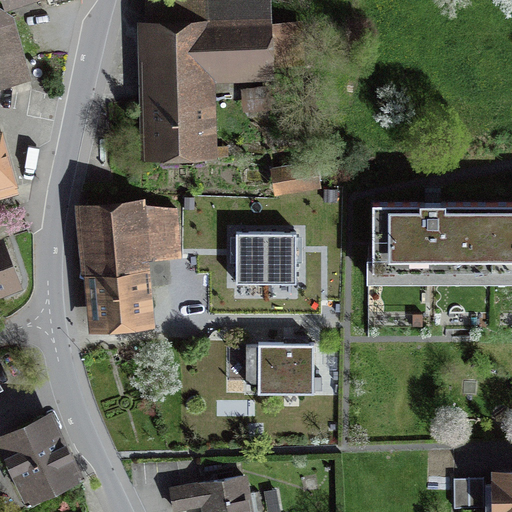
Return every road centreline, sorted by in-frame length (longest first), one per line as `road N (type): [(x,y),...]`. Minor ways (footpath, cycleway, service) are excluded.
road 1 (tertiary): [(47,315),(55,207),(105,0)]
road 2 (tertiary): [(119,511),(47,315)]
